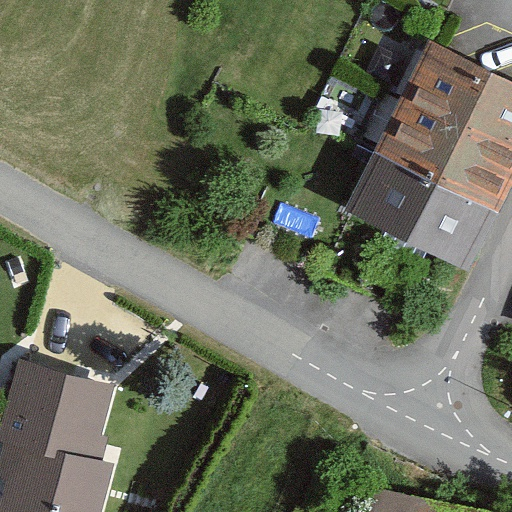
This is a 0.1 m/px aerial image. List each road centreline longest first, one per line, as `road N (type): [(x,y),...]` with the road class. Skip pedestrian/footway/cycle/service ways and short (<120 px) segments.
road 1 (unclassified): [(426,419),(249,331),(0,188)]
road 2 (residential): [(426,419),(511,231)]
